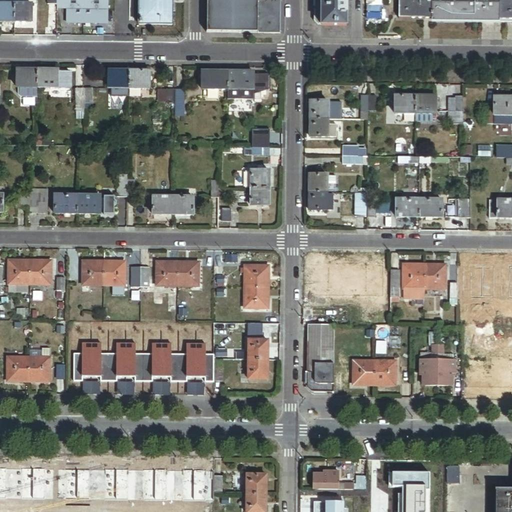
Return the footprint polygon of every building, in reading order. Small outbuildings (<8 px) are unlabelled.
[(88,0),(65,0),(66,25),(91,25),(91,12),(88,12),(88,0)] [(99,0),(88,0),(88,12),(91,12),(91,25),(102,25),(102,13),(99,13),(99,0)] [(140,0),(140,26),(173,26),(173,0),(140,0)] [(207,0),(207,33),(281,35),(281,0),(207,0)] [(347,0),(322,0),(323,26),(347,26),(347,0)] [(511,0),(399,0),(399,19),(511,20),(511,0)] [(0,22),(15,23),(16,5),(0,4),(0,22)] [(16,5),(15,23),(33,23),(33,5),(23,5),(16,5)] [(38,89),(38,71),(17,71),(17,89),(19,89),(38,89)] [(58,71),(38,71),(38,89),(58,89),(58,71)] [(110,90),(130,90),(130,72),(110,72),(110,90)] [(130,72),(130,90),(150,90),(150,72),(130,72)] [(228,91),(229,73),(203,73),(203,91),(228,91)] [(254,73),(229,73),(228,91),(251,91),(254,91),(254,80),(254,73)] [(265,80),(254,80),(254,91),(251,91),(251,100),(264,100),(265,80)] [(38,98),(38,89),(19,89),(19,95),(21,98),(38,98)] [(85,104),(85,89),(76,89),(77,112),(85,112),(85,104)] [(93,90),(85,89),(85,104),(93,104),(93,90)] [(167,104),(176,104),(176,90),(167,90),(167,104)] [(176,104),(176,112),(184,112),(185,90),(176,90),(176,104)] [(416,115),(416,97),(396,96),(396,115),(416,115)] [(436,97),(416,97),(416,115),(433,115),(436,115),(436,97)] [(511,116),(511,98),(495,98),(495,107),(495,116),(497,116),(511,116)] [(311,102),(311,120),(329,121),(329,120),(329,108),(329,102),(311,102)] [(495,116),(495,107),(486,107),(486,125),(495,125),(495,116)] [(464,125),(464,113),(456,113),(449,113),(449,125),(464,125)] [(511,116),(497,116),(497,125),(511,125),(511,116)] [(329,121),(311,120),(311,138),(329,138),(329,126),(329,121)] [(344,147),(344,157),(360,157),(360,149),(360,147),(344,147)] [(270,149),(255,149),(255,156),(255,157),(270,158),(270,149)] [(360,157),(344,157),(344,165),(364,166),(364,157),(360,157)] [(252,172),(251,189),(270,190),(270,172),(263,172),(258,172),(252,172)] [(310,176),(310,193),(328,194),(328,192),(328,177),(328,176),(310,176)] [(128,198),(128,181),(128,177),(118,177),(118,181),(118,198),(128,198)] [(270,190),(251,189),(252,207),(270,207),(270,190)] [(49,190),(29,190),(28,196),(38,196),(38,211),(38,215),(48,215),(49,190)] [(328,194),(310,193),(310,211),(328,211),(328,195),(328,194)] [(367,194),(356,194),(356,217),(367,218),(367,194)] [(18,210),(28,210),(28,196),(18,196),(18,210)] [(28,196),(28,210),(38,211),(38,196),(28,196)] [(55,215),(78,215),(78,198),(55,197),(55,215)] [(78,198),(78,215),(101,216),(101,211),(101,201),(101,198),(78,198)] [(116,201),(115,201),(115,198),(104,198),(104,201),(101,201),(101,211),(104,211),(104,216),(115,216),(115,207),(116,207),(116,206),(117,206),(117,205),(117,204),(117,203),(117,202),(116,202),(116,201)] [(154,216),(173,216),(174,198),(154,198),(154,216)] [(174,198),(173,216),(193,217),(194,199),(174,198)] [(397,219),(420,219),(420,201),(397,200),(397,219)] [(470,219),(471,200),(455,200),(455,219),(470,219)] [(420,201),(420,219),(442,219),(443,201),(420,201)] [(498,220),(511,219),(511,201),(498,202),(498,220)] [(376,203),(368,203),(367,218),(376,218),(376,203)] [(220,209),(220,222),(231,223),(232,210),(220,209)] [(29,286),(30,286),(31,263),(10,262),(10,286),(29,286)] [(31,263),(30,286),(51,286),(51,263),(31,263)] [(84,286),(104,287),(105,263),(84,263),(84,286)] [(105,263),(104,287),(125,287),(126,263),(105,263)] [(158,287),(178,287),(179,264),(158,264),(158,287)] [(179,264),(178,287),(199,288),(199,264),(179,264)] [(404,289),(425,290),(425,266),(404,266),(404,289)] [(425,266),(425,290),(446,290),(446,267),(425,266)] [(245,268),(245,288),(269,289),(269,268),(245,268)] [(141,287),(142,269),(132,270),(132,287),(141,287)] [(142,269),(141,287),(149,287),(150,270),(142,269)] [(401,297),(401,289),(401,271),(392,271),(392,297),(401,297)] [(59,292),(67,292),(68,279),(59,279),(59,292)] [(29,286),(10,286),(10,294),(29,294),(29,286)] [(269,289),(245,288),(245,309),(269,309),(269,289)] [(425,290),(404,289),(404,299),(425,300),(425,290)] [(187,297),(178,297),(178,312),(186,312),(187,297)] [(335,344),(335,325),(309,324),(308,373),(315,373),(315,365),(335,365),(335,344)] [(438,331),(429,331),(428,346),(431,346),(438,346),(438,331)] [(238,353),(238,342),(226,342),(226,360),(237,360),(238,353)] [(250,360),(250,361),(268,361),(268,342),(250,342),(250,360)] [(83,343),(82,354),(75,354),(74,381),(83,381),(83,374),(92,374),(93,343),(83,343)] [(102,344),(93,343),(92,374),(101,374),(101,381),(109,381),(110,354),(102,354),(102,344)] [(117,344),(117,354),(110,354),(109,381),(118,381),(118,375),(127,375),(127,344),(117,344)] [(136,344),(127,344),(127,375),(136,375),(136,382),(144,382),(144,355),(136,354),(136,344)] [(153,344),(153,355),(144,355),(144,382),(153,382),(153,375),(162,375),(162,344),(153,344)] [(172,345),(162,344),(162,375),(171,375),(171,382),(178,383),(179,355),(172,355),(172,345)] [(187,345),(187,355),(179,355),(178,383),(187,383),(186,376),(196,376),(196,345),(187,345)] [(205,345),(196,345),(196,376),(205,376),(205,383),(214,383),(214,382),(214,361),(214,356),(205,356),(205,345)] [(444,355),(444,346),(438,346),(431,346),(431,355),(438,355),(444,355)] [(29,383),(29,360),(8,359),(8,383),(29,383)] [(43,360),(29,360),(29,383),(50,383),(50,360),(43,360)] [(223,361),(214,361),(214,382),(223,382),(223,361)] [(268,361),(250,361),(249,380),(268,380),(268,361)] [(437,361),(420,361),(419,377),(422,377),(422,387),(453,387),(453,377),(456,377),(456,361),(444,361),(437,361)] [(354,385),(375,386),(375,362),(354,362),(354,385)] [(375,362),(375,386),(395,386),(396,363),(375,362)] [(315,393),(334,393),(334,380),(334,375),(335,365),(315,365),(315,373),(308,373),(308,384),(308,385),(308,386),(308,387),(308,388),(309,389),(310,390),(311,391),(312,392),(313,392),(314,393),(315,393)] [(449,479),(461,479),(462,467),(450,466),(449,479)] [(313,474),(313,490),(338,491),(339,484),(339,472),(324,472),(324,475),(313,474)] [(248,495),(266,495),(266,476),(255,476),(251,476),(248,476),(248,495)] [(222,477),(214,477),(214,493),(222,494),(222,477)] [(511,511),(511,490),(497,490),(496,511),(511,511)] [(265,511),(266,495),(248,495),(248,496),(247,502),(247,511),(265,511)] [(214,497),(214,507),(223,507),(223,497),(214,497)]
